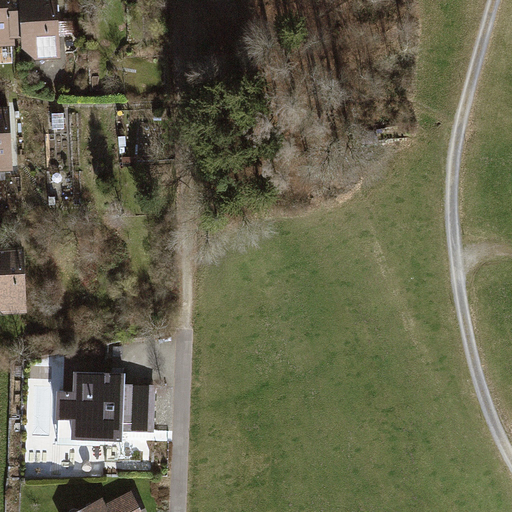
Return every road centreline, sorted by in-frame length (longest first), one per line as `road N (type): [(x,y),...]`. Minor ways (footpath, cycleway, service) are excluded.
road 1 (track): [(495,0),(454,156),(452,221),(477,374),(511,462)]
road 2 (track): [(176,0),(189,254),(184,335)]
road 3 (residential): [(184,335),(176,511)]
